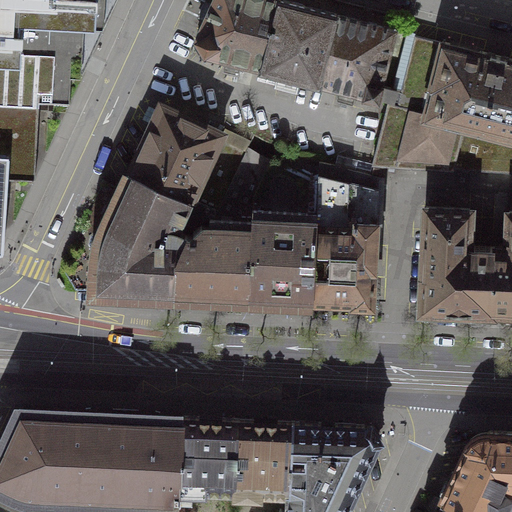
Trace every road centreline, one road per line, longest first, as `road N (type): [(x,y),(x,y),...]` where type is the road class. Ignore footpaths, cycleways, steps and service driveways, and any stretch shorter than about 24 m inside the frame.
road 1 (tertiary): [(449,376),(170,362),(1,341)]
road 2 (tertiary): [(153,0),(1,341)]
road 3 (residential): [(386,511),(449,376)]
